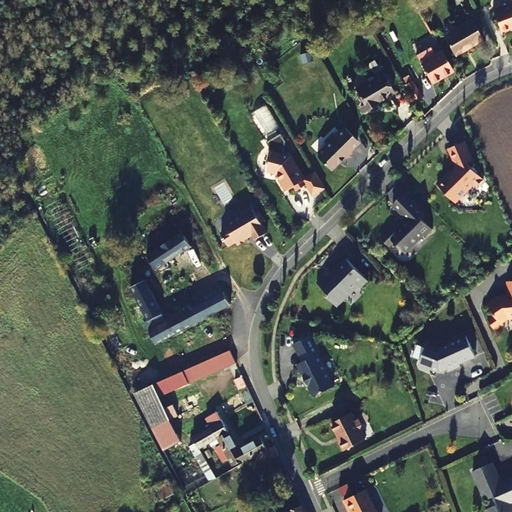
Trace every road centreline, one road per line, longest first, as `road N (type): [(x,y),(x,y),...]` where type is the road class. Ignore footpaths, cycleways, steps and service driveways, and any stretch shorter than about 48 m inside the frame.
road 1 (residential): [(511,62),(458,92),(269,292),(253,341),(256,371),(305,494)]
road 2 (residential): [(305,494),(461,419),(482,427)]
